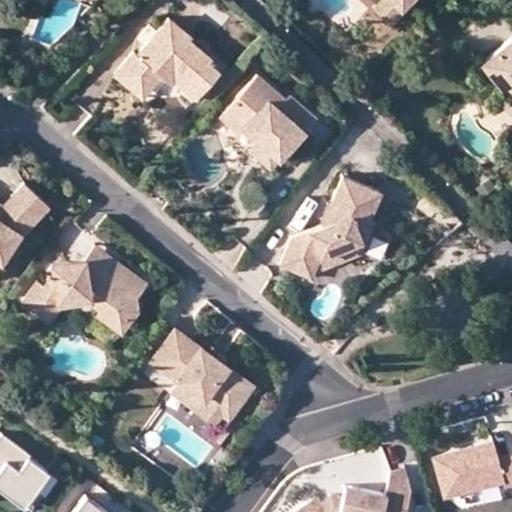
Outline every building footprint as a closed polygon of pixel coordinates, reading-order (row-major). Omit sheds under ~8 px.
[(381,0),(375,8),(392,23),(405,9),(403,6),(408,0),(381,0)] [(436,1),(434,0),(422,0),(421,1),(429,8),(436,1)] [(132,55),(118,72),(136,88),(150,72),(159,80),(168,87),(172,83),(183,92),(187,87),(198,97),(217,75),(206,65),(209,61),(187,43),(189,40),(167,21),(155,35),(162,40),(155,47),(149,42),(136,58),(132,55)] [(511,36),(481,63),(511,99),(511,36)] [(136,88),(118,72),(113,78),(141,102),(159,80),(150,72),(136,88)] [(258,74),(221,117),(240,133),(244,128),(259,141),(279,159),(316,117),(290,94),(286,99),(258,74)] [(271,169),(279,159),(259,141),(250,151),(271,169)] [(289,234),(278,260),(308,274),(312,266),(317,255),(341,245),(352,251),(379,192),(341,175),(331,198),(333,205),(327,220),(320,223),(289,234)] [(0,259),(3,261),(21,232),(24,234),(50,205),(25,183),(4,205),(0,209),(0,259)] [(318,216),(320,223),(327,220),(333,205),(331,198),(325,202),(318,216)] [(386,234),(371,227),(362,245),(378,252),(386,234)] [(317,255),(312,266),(352,251),(341,245),(317,255)] [(96,246),(85,261),(102,274),(113,258),(96,246)] [(39,282),(24,302),(50,322),(61,308),(66,301),(94,296),(105,305),(111,304),(132,320),(140,310),(137,298),(148,283),(113,258),(102,274),(85,261),(54,264),(54,275),(45,286),(39,282)] [(66,301),(61,308),(92,303),(102,310),(99,314),(123,332),(132,320),(111,304),(105,305),(94,296),(66,301)] [(176,329),(153,361),(229,416),(252,385),(176,329)] [(0,488),(24,506),(50,470),(30,456),(31,454),(3,433),(0,436),(0,488)] [(494,440),(435,457),(446,496),(505,480),(507,485),(511,483),(511,455),(499,459),(494,440)] [(321,496),(296,511),(407,511),(412,487),(406,466),(392,469),(386,492),(347,484),(345,496),(333,494),(325,500),(321,496)] [(110,511),(87,494),(73,511),(110,511)]
